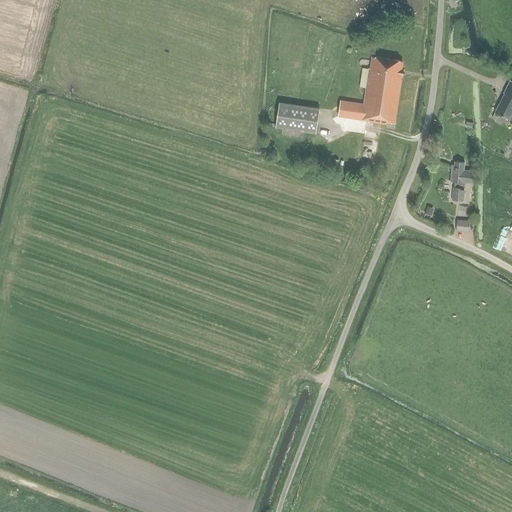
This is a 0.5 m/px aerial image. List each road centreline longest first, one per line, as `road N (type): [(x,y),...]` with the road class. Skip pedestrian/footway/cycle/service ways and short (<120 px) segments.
road 1 (unclassified): [(277,511),(393,216)]
road 2 (unclassified): [(393,216),(425,135),(440,0)]
road 3 (unclassified): [(511,270),(393,216)]
